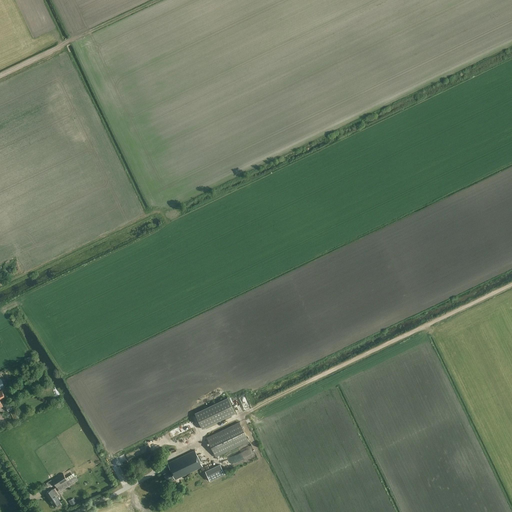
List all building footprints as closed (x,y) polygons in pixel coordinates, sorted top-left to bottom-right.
[(236,413),(228,397),(195,413),(202,429),(236,413)] [(23,409),(14,413),(17,419),(26,415),(23,409)] [(193,422),(179,427),(182,434),(189,431),(189,430),(195,428),(193,422)] [(248,442),(239,422),(206,438),(216,457),(248,442)] [(203,467),(195,451),(168,463),(171,470),(168,471),(168,472),(164,474),(168,482),(169,481),(170,482),(175,479),(175,480),(203,467)] [(78,479),(74,474),(66,478),(63,474),(52,481),(57,488),(58,488),(60,491),(78,479)] [(59,495),(55,488),(52,490),(46,493),(54,506),(56,505),(57,507),(58,507),(61,505),(61,504),(56,496),(59,495)]
